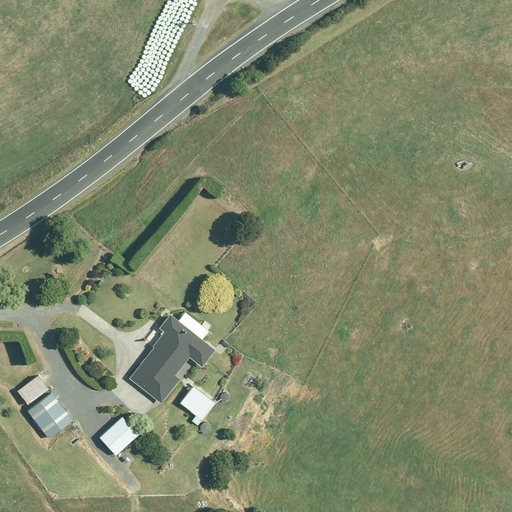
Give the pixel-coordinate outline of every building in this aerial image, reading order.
[(178,321),(201,340),(209,330),(185,312),(178,321)] [(201,340),(178,321),(170,315),(161,327),(167,332),(131,379),(162,403),(180,379),(176,376),(190,357),(202,367),(215,351),(201,340)] [(50,388),(40,374),(19,390),(29,404),(50,388)] [(217,402),(195,384),(180,403),(196,415),(192,420),(198,425),(217,402)] [(73,420),(56,398),(33,416),(49,438),(73,420)] [(139,435),(123,417),(100,437),(116,455),(139,435)]
